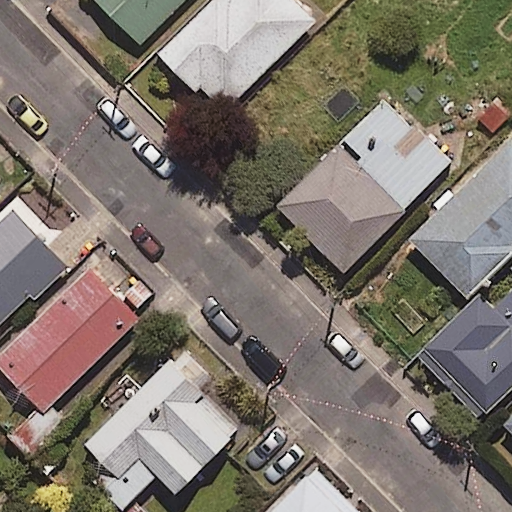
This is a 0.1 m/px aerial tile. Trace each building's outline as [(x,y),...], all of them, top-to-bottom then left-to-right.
[(188,0),(97,0),(145,45),(188,0)] [(319,22),(296,0),(223,0),(166,57),(225,116),(319,22)] [(455,162),(387,98),(283,209),(351,273),(455,162)] [(511,255),(511,144),(415,242),(471,297),(511,255)] [(0,329),(68,264),(18,212),(0,229),(0,329)] [(94,272),(0,364),(42,407),(14,434),(33,454),(69,419),(56,406),(142,321),(94,272)] [(511,292),(495,309),(484,298),(424,357),(486,420),(511,394),(511,292)] [(91,484),(117,511),(145,511),(136,501),(163,476),(181,495),(244,436),(201,390),(212,380),(184,350),(87,441),(110,466),(91,484)] [(360,511),(314,468),(272,511),(360,511)]
